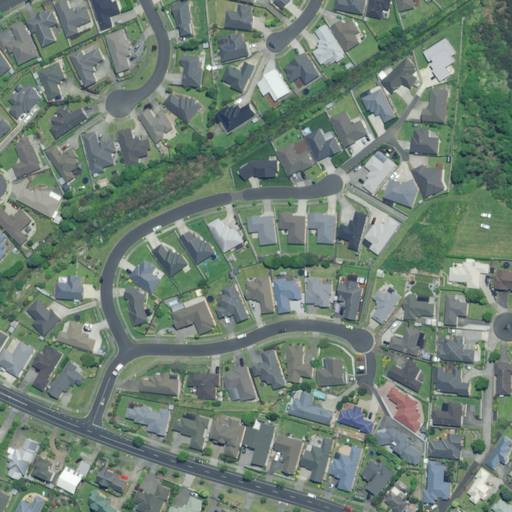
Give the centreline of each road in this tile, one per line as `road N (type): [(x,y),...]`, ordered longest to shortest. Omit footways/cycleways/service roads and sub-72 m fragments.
road 1 (residential): [(130,352),(108,311),(106,286),(112,260),(131,237),(211,201),(335,184)]
road 2 (tertiary): [(88,431),(339,511)]
road 3 (residential): [(361,341),(301,324),(207,349),(130,352)]
road 4 (residential): [(145,0),(163,43),(160,70),(146,90),(116,104)]
